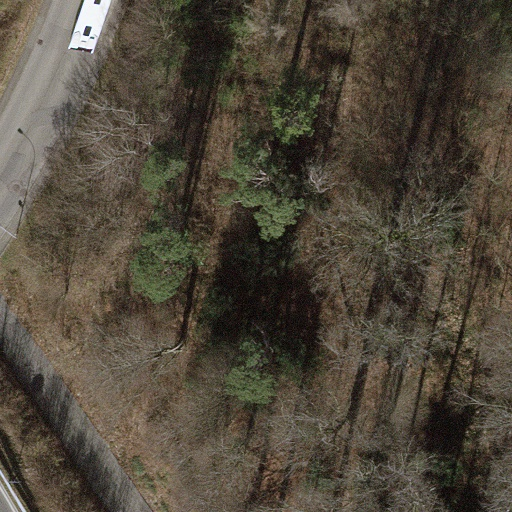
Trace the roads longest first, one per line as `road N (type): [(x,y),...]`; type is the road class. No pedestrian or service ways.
road 1 (track): [(0,324),(120,511)]
road 2 (residential): [(69,0),(0,151)]
